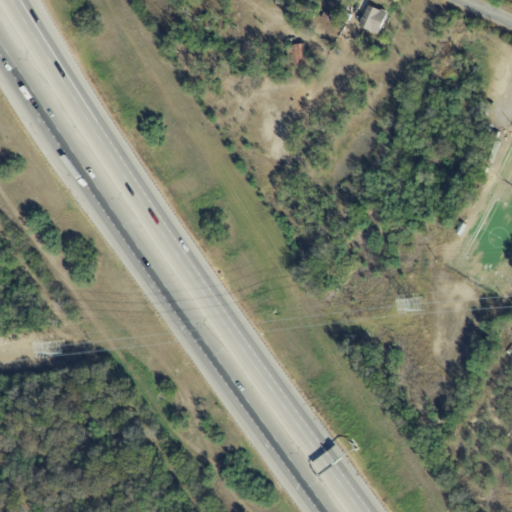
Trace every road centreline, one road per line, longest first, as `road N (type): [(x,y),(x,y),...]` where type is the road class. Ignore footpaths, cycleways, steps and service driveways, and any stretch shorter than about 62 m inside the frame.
road 1 (motorway): [(376,511),(134,173),(28,0)]
road 2 (motorway): [(0,60),(320,511)]
